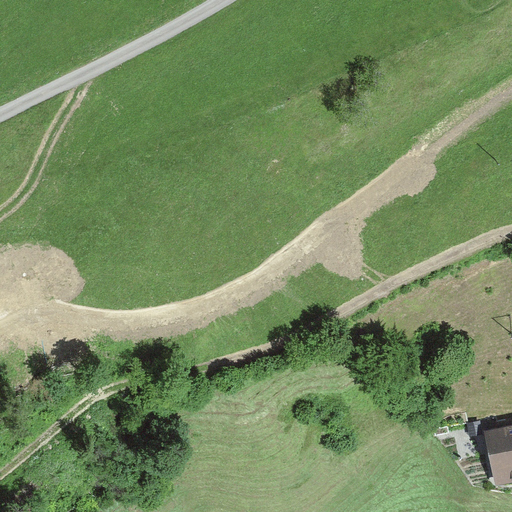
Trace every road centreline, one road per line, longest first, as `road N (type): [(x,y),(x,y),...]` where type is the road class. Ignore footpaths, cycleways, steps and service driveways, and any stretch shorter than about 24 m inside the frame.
road 1 (track): [(511,238),(395,283),(250,356),(149,381),(0,490)]
road 2 (unclassified): [(0,116),(223,0)]
